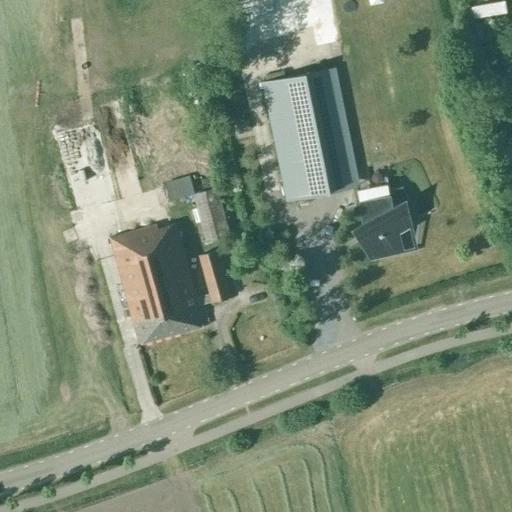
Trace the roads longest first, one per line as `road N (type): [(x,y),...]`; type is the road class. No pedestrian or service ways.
road 1 (tertiary): [(134,441),(388,336),(511,303)]
road 2 (tertiary): [(134,441),(0,486)]
